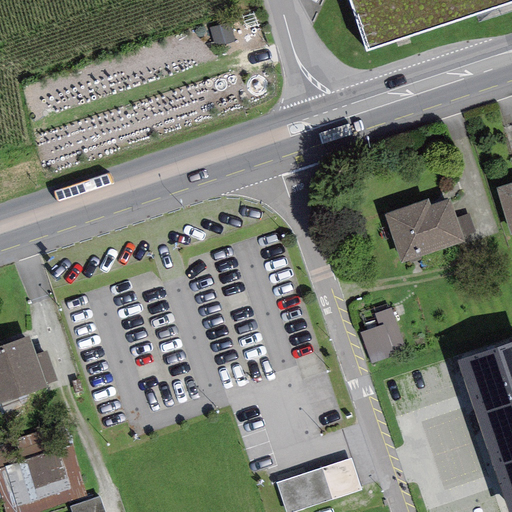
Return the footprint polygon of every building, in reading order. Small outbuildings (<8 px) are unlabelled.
[(346,0),(362,46),(503,0),(346,0)] [(511,187),(499,191),(511,229),(511,187)] [(401,260),(458,241),(445,202),(422,209),(421,204),(387,216),(401,260)] [(379,326),(360,332),(369,361),(407,350),(393,305),(374,311),(379,326)] [(26,339),(0,348),(0,397),(42,382),(26,339)] [(484,437),(511,427),(511,343),(457,362),(484,437)] [(65,424),(0,445),(0,502),(3,511),(31,511),(88,494),(65,424)] [(511,511),(511,427),(484,437),(509,511),(511,511)] [(351,458),(276,483),(285,511),(293,511),(361,489),(351,458)]
